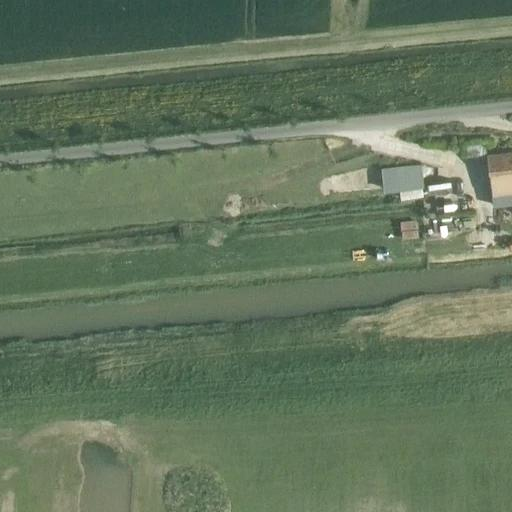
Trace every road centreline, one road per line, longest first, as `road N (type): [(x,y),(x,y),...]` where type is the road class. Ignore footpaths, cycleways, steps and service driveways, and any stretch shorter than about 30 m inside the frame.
road 1 (unclassified): [(0,160),(511,110)]
road 2 (track): [(0,223),(204,207),(320,160),(362,124)]
